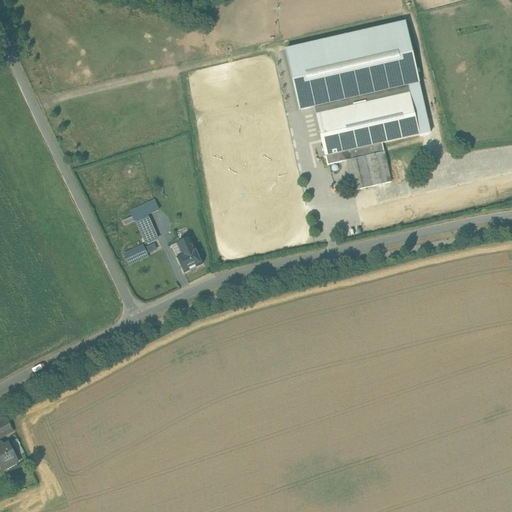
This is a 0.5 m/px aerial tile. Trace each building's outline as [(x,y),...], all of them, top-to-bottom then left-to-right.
[(405,22),(286,49),(300,110),(314,107),(419,83),(405,22)] [(419,83),(314,107),(316,115),(325,156),(328,165),(347,161),(354,191),(391,182),(382,143),(430,132),(419,83)] [(154,201),(134,210),(138,220),(158,210),(154,201)] [(190,238),(178,244),(183,255),(177,258),(184,273),(202,264),(190,238)] [(154,244),(144,248),(147,254),(156,249),(154,244)] [(143,246),(125,254),(130,264),(148,256),(147,254),(144,248),(143,246)] [(6,419),(0,421),(0,430),(10,425),(6,419)] [(10,425),(0,430),(0,437),(13,430),(10,425)] [(4,447),(2,444),(0,444),(0,466),(2,471),(18,462),(8,444),(4,447)]
